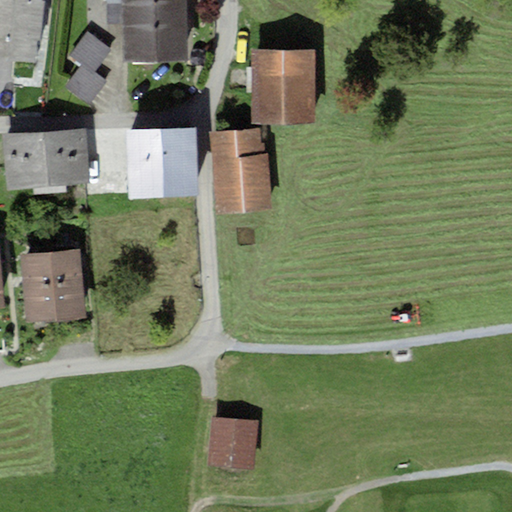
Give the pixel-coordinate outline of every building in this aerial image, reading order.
[(43,0),(0,0),(0,58),(35,64),(43,0)] [(123,0),(123,4),(124,20),(125,62),(189,61),(187,0),(123,0)] [(123,4),(106,4),(107,20),(124,20),(123,4)] [(112,50),(88,32),(69,56),(81,66),(65,87),(89,106),(107,82),(95,72),(112,50)] [(316,50),(254,51),(254,123),(317,123),(316,50)] [(196,127),(126,130),(129,200),(200,197),(196,127)] [(262,128),(211,132),(217,215),(274,210),(269,154),(264,155),(262,128)] [(88,130),(3,135),(7,190),(92,184),(88,130)] [(81,250),(22,255),(27,324),(87,320),(81,250)] [(259,421),(213,417),(208,465),(254,469),(259,421)]
